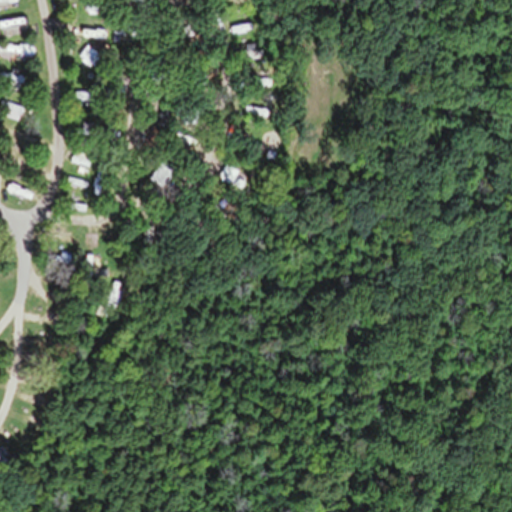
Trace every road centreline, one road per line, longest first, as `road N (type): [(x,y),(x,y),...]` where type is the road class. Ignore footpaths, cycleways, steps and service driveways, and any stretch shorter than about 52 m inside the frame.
road 1 (residential): [(51,198),(27,219),(77,222),(104,219),(123,199),(133,105),(150,37),(171,0),(48,26),(64,147),(51,198)]
road 2 (residential): [(0,423),(16,368),(25,283),(25,233),(16,219)]
